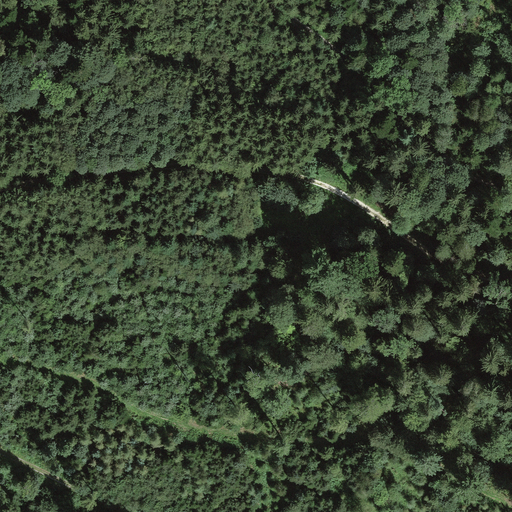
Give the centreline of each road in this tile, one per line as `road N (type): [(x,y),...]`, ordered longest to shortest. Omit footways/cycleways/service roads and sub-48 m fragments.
road 1 (track): [(0,188),(153,166),(268,170),(342,192),(397,230),(485,274),(511,277)]
road 2 (track): [(0,361),(90,381),(173,421),(249,439),(357,443),(511,506)]
road 3 (track): [(511,189),(447,162),(371,73),(264,0)]
road 4 (track): [(131,511),(0,449)]
